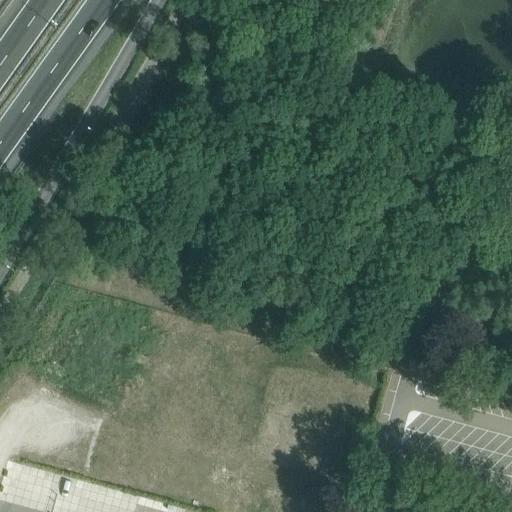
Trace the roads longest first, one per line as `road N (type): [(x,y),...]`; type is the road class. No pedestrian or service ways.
road 1 (unclassified): [(0,317),(188,0)]
road 2 (motorway): [(0,269),(159,0)]
road 3 (motorway): [(0,144),(104,0)]
